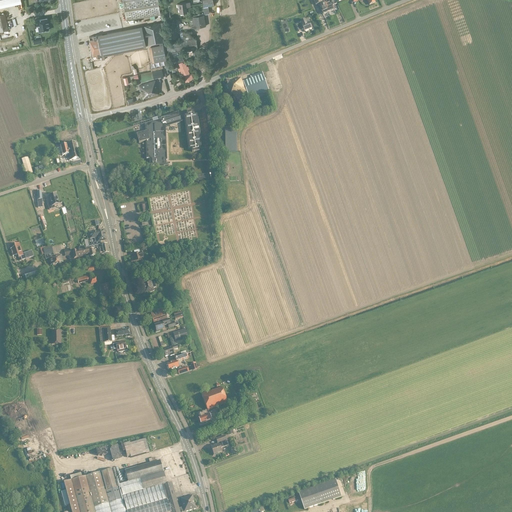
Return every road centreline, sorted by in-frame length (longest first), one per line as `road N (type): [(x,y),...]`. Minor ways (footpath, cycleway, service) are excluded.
road 1 (secondary): [(207,511),(192,452),(124,295),(92,163)]
road 2 (unclassified): [(82,119),(173,95),(405,0)]
road 3 (track): [(345,500),(366,493),(371,466),(511,416)]
road 4 (secondary): [(82,119),(62,0)]
